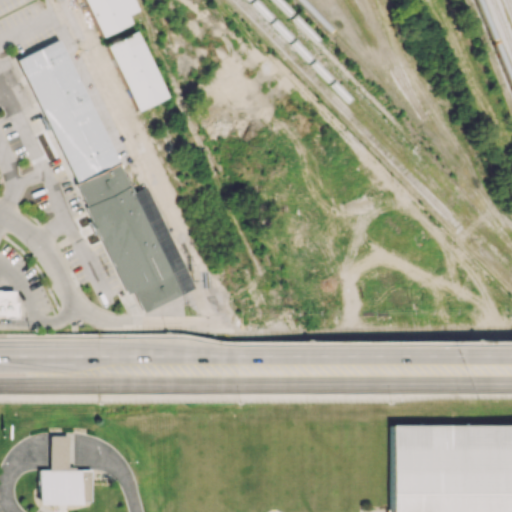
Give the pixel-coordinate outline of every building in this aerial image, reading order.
[(100,36),(82,0),(131,0),(136,9),(124,15),(128,23),(100,36)] [(130,31),(163,97),(135,111),(102,44),(130,31)] [(14,58),(56,38),(116,162),(73,182),(14,58)] [(73,182),(116,162),(130,191),(144,185),(195,287),(143,313),(132,291),(127,293),(73,182)] [(15,284),(0,283),(0,314),(14,315),(15,284)] [(37,504),(38,469),(87,471),(86,506),(37,504)]
